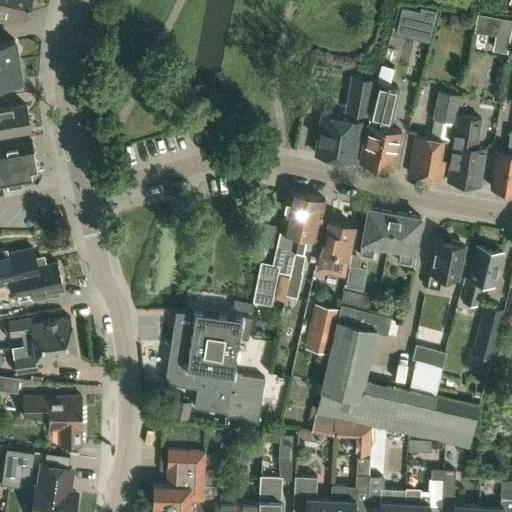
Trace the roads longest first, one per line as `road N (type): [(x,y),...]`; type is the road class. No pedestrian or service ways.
road 1 (residential): [(511,213),(241,159),(84,190)]
road 2 (residential): [(111,511),(125,453),(126,359),(84,190)]
road 3 (residential): [(84,190),(68,106),(78,0)]
